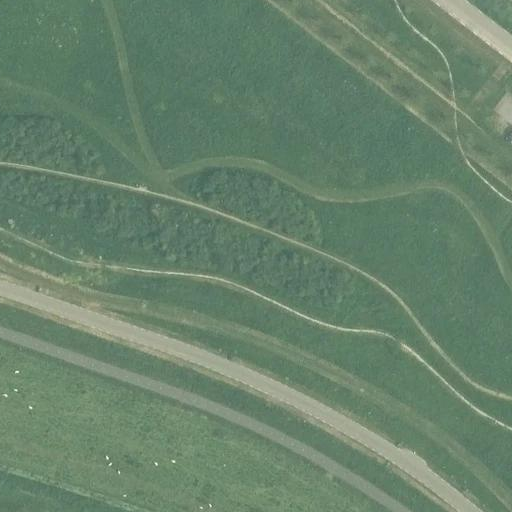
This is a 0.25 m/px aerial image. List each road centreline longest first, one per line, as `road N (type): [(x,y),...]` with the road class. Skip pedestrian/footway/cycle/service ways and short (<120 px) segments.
road 1 (unknown): [(0,243),(351,381),(511,500)]
road 2 (track): [(511,432),(384,334),(307,319),(216,278),(152,274),(120,252),(0,203)]
road 3 (residential): [(0,288),(283,392),(368,438),(467,511)]
